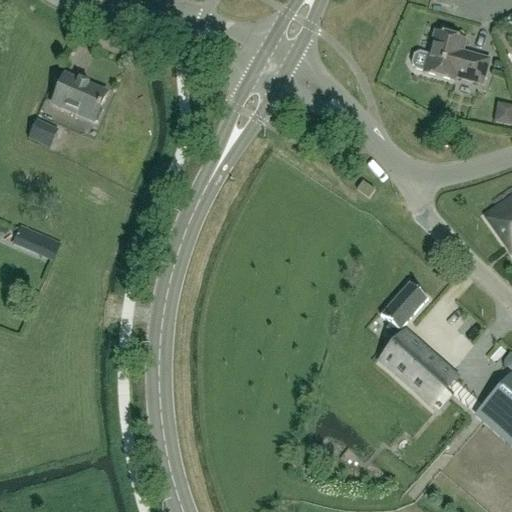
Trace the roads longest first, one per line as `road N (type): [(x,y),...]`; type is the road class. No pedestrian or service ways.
road 1 (tertiary): [(180,511),(159,418),(158,335),(174,258),(214,168)]
road 2 (residential): [(511,308),(426,219),(414,177)]
